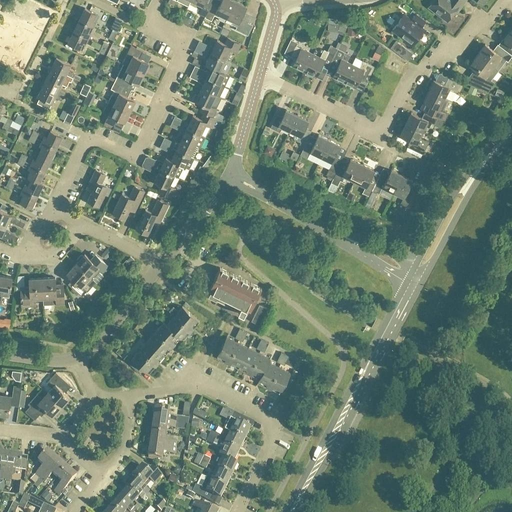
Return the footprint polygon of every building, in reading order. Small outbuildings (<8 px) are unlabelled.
[(191,0),(191,1),(188,6),(189,4),(200,10),(199,12),(206,15),(211,5),(213,0),(191,0)] [(220,15),(227,18),(235,1),(232,0),(221,0),(218,8),(211,5),(206,15),(205,18),(211,22),(214,16),(219,18),(220,15)] [(434,0),(429,8),(447,21),(455,10),(458,12),(466,0),(434,0)] [(252,26),(247,23),(240,19),(246,7),(235,1),(227,18),(233,22),(232,25),(236,27),(235,30),(248,36),(252,26)] [(91,27),(94,28),(96,23),(93,21),(97,15),(85,9),(79,21),(91,27)] [(411,48),(421,34),(424,30),(421,28),(425,22),(416,15),(412,21),(404,15),(393,31),(405,40),(404,42),(411,48)] [(376,32),(381,24),(370,17),(365,25),(376,32)] [(70,28),(69,30),(88,39),(90,34),(88,33),(91,27),(79,21),(74,31),(70,28)] [(346,28),(339,25),(328,24),(327,31),(338,33),(343,35),(346,28)] [(113,29),(110,36),(115,39),(118,32),(113,29)] [(88,39),(69,30),(68,31),(73,34),(68,44),(79,50),(82,44),(85,45),(88,39)] [(354,32),(351,38),(358,41),(361,35),(354,32)] [(424,43),(428,46),(435,38),(431,34),(424,43)] [(116,60),(120,54),(116,52),(124,38),(119,35),(107,55),(116,60)] [(210,47),(207,51),(225,60),(230,49),(236,53),(240,44),(227,38),(224,44),(217,40),(213,49),(210,47)] [(304,73),(313,55),(297,47),(298,43),(291,40),(285,54),(297,60),(293,67),(304,73)] [(511,57),(511,55),(506,51),(501,47),(496,53),(485,45),(478,55),(499,71),(506,61),(508,63),(511,57)] [(122,64),(123,64),(144,74),(149,64),(139,59),(142,52),(131,46),(122,64)] [(330,46),(327,52),(324,50),(320,59),(313,55),(304,73),(316,79),(321,68),(328,71),(331,64),(338,50),(330,46)] [(338,50),(331,64),(338,67),(333,78),(343,83),(352,65),(346,62),(350,56),(345,53),(338,50)] [(220,70),(225,60),(207,51),(205,56),(209,57),(205,64),(212,67),(220,71),(220,70)] [(470,66),(481,74),(477,80),(490,90),(495,84),(492,81),(499,71),(478,55),(470,66)] [(51,67),(73,78),(75,74),(68,71),(71,65),(56,57),(51,67)] [(367,81),(374,67),(363,62),(359,69),(352,65),(343,83),(355,89),(361,78),(367,81)] [(120,71),(114,82),(120,85),(120,84),(127,88),(130,81),(139,85),(144,74),(123,64),(120,71)] [(51,67),(47,77),(61,84),(64,79),(71,82),(71,81),(73,78),(51,67)] [(226,73),(220,70),(220,71),(212,67),(209,73),(205,72),(203,76),(225,86),(230,75),(226,73)] [(205,82),(201,88),(202,88),(215,95),(220,97),(225,86),(203,76),(201,80),(205,82)] [(63,97),(65,93),(58,90),(61,84),(47,77),(42,87),(45,88),(63,97)] [(452,103),(456,92),(457,93),(461,85),(448,78),(444,86),(434,81),(429,91),(448,101),(452,103)] [(114,91),(109,101),(130,112),(135,101),(128,97),(131,90),(127,88),(120,84),(120,85),(114,82),(111,89),(114,91)] [(37,103),(49,109),(55,98),(61,101),(63,97),(45,88),(42,87),(37,97),(39,98),(37,103)] [(215,95),(202,88),(201,88),(197,97),(194,95),(192,99),(195,101),(202,105),(199,111),(203,113),(213,117),(217,109),(216,109),(222,98),(220,97),(215,95)] [(420,109),(425,111),(430,114),(438,118),(443,120),(447,113),(443,111),(448,101),(429,91),(420,109)] [(80,104),(75,102),(73,101),(67,112),(75,116),(79,107),(80,105),(80,104)] [(125,122),(130,112),(109,101),(103,112),(109,114),(105,122),(114,126),(118,119),(125,122)] [(223,105),(221,112),(229,116),(232,108),(223,105)] [(289,132),(297,116),(286,111),(283,118),(277,115),(270,129),(279,133),(282,128),(289,132)] [(430,114),(425,111),(422,119),(411,114),(406,124),(423,132),(426,127),(429,129),(432,124),(434,125),(438,118),(430,114)] [(206,124),(212,128),(216,119),(213,117),(203,113),(200,119),(193,115),(189,124),(185,122),(183,126),(201,135),(206,124)] [(305,146),(306,144),(311,132),(305,129),(309,122),(297,116),(289,132),(301,138),(298,143),(305,146)] [(4,123),(13,128),(18,130),(21,125),(6,118),(4,123)] [(13,128),(4,123),(2,128),(11,132),(13,128)] [(420,139),(423,132),(406,124),(400,135),(411,141),(408,148),(423,155),(429,143),(420,139)] [(108,125),(107,129),(111,131),(106,140),(116,145),(122,132),(108,125)] [(185,132),(181,139),(195,146),(198,147),(200,148),(205,137),(201,135),(183,126),(181,131),(185,132)] [(42,142),(56,149),(62,137),(50,131),(47,138),(44,137),(42,142)] [(307,160),(310,153),(321,158),(329,141),(319,136),(313,147),(306,144),(305,146),(299,156),(307,160)] [(173,148),(190,156),(190,157),(193,158),(198,147),(195,146),(181,139),(178,145),(175,144),(173,148)] [(203,147),(211,150),(214,143),(206,139),(203,147)] [(329,141),(321,158),(332,164),(326,176),(333,179),(336,174),(339,168),(342,161),(335,158),(341,147),(329,141)] [(51,160),(56,149),(42,142),(39,147),(42,148),(39,154),(51,160)] [(179,165),(183,167),(185,168),(185,167),(189,169),(194,159),(193,158),(190,157),(190,156),(173,148),(171,152),(174,154),(171,160),(179,165)] [(51,160),(39,154),(36,161),(33,160),(30,165),(45,172),(51,160)] [(179,165),(171,160),(166,157),(162,164),(159,163),(157,167),(174,175),(178,178),(183,167),(179,165)] [(204,164),(208,167),(212,161),(209,158),(207,160),(204,164)] [(343,176),(354,182),(362,166),(351,160),(345,172),(339,168),(336,174),(333,179),(331,183),(338,186),(343,176)] [(45,172),(30,165),(28,170),(30,171),(27,178),(31,180),(31,179),(39,183),(42,185),(40,183),(45,172)] [(369,197),(372,191),(374,186),(368,183),(373,172),(362,166),(354,182),(365,187),(362,194),(369,197)] [(174,175),(157,167),(155,171),(158,173),(154,181),(161,185),(158,191),(171,198),(175,189),(169,186),(174,175)] [(92,192),(88,200),(99,205),(108,187),(101,184),(105,175),(96,170),(86,190),(92,192)] [(391,172),(386,181),(379,178),(375,187),(374,186),(372,191),(379,195),(383,188),(393,193),(401,177),(391,172)] [(14,185),(16,180),(10,177),(8,182),(14,185)] [(418,194),(409,189),(413,182),(401,177),(393,193),(404,199),(401,204),(411,209),(418,194)] [(23,189),(37,196),(42,185),(39,183),(31,179),(31,180),(27,178),(31,180),(28,186),(25,185),(23,189)] [(135,187),(133,190),(129,197),(122,194),(113,212),(125,218),(128,210),(134,213),(142,195),(144,191),(135,187)] [(37,196),(23,189),(20,194),(23,196),(20,202),(31,208),(37,196)] [(145,210),(136,228),(147,233),(154,219),(160,222),(168,205),(158,200),(152,213),(145,210)] [(11,209),(2,204),(0,207),(0,223),(6,226),(8,222),(13,224),(16,219),(8,215),(11,209)] [(0,239),(4,242),(6,239),(9,233),(4,231),(6,226),(0,223),(0,239)] [(112,250),(105,256),(110,261),(117,255),(112,250)] [(76,264),(91,277),(95,272),(100,276),(109,267),(98,258),(93,263),(84,255),(83,256),(81,256),(77,260),(77,262),(76,264)] [(71,288),(72,289),(70,291),(76,296),(78,294),(81,297),(90,288),(85,283),(91,277),(76,264),(67,274),(76,283),(71,288)] [(237,312),(238,311),(239,312),(238,313),(244,316),(246,309),(250,311),(261,289),(220,268),(209,291),(212,293),(209,298),(237,312)] [(27,286),(25,275),(19,277),(21,287),(27,286)] [(12,278),(0,276),(0,302),(1,303),(2,297),(9,298),(12,278)] [(64,304),(64,290),(63,284),(55,285),(55,278),(42,279),(43,299),(43,306),(51,306),(64,304)] [(20,288),(21,307),(36,306),(35,299),(43,299),(42,279),(29,280),(29,287),(20,288)] [(251,322),(261,327),(269,310),(259,305),(251,322)] [(174,316),(192,332),(194,329),(192,326),(197,320),(182,307),(177,313),(172,308),(169,312),(174,316)] [(190,334),(192,332),(174,316),(167,325),(166,326),(178,336),(181,338),(186,332),(190,334)] [(156,331),(173,347),(176,344),(173,342),(178,336),(166,326),(167,325),(163,323),(156,331)] [(173,347),(156,331),(148,340),(163,353),(168,347),(171,350),(173,347)] [(218,355),(219,356),(225,359),(224,363),(227,364),(237,343),(226,337),(218,355)] [(163,353),(148,340),(140,349),(158,365),(160,363),(159,362),(165,355),(163,353)] [(240,366),(248,348),(237,343),(227,364),(230,366),(232,362),(240,366)] [(248,348),(240,366),(247,370),(245,373),(249,375),(259,353),(248,348)] [(158,365),(140,349),(132,359),(127,355),(123,359),(135,370),(139,365),(147,372),(152,365),(156,368),(158,365)] [(268,362),(270,359),(259,353),(249,375),(252,376),(254,373),(261,376),(268,362)] [(279,368),(268,362),(261,376),(259,380),(267,384),(265,388),(268,389),(279,368)] [(290,373),(279,368),(268,389),(272,390),(273,387),(281,391),(290,373)] [(47,394),(61,407),(69,398),(63,393),(65,390),(64,389),(68,384),(56,373),(46,383),(51,388),(47,394)] [(11,396),(0,394),(0,414),(7,415),(9,405),(11,405),(11,406),(18,406),(19,399),(20,391),(20,387),(13,386),(11,396)] [(52,416),(61,407),(47,394),(42,399),(37,395),(28,405),(30,406),(25,412),(35,420),(40,415),(41,417),(46,411),(52,416)] [(187,424),(189,424),(189,418),(168,416),(169,409),(155,407),(154,420),(186,424),(187,424)] [(193,415),(205,420),(207,415),(195,409),(193,415)] [(234,413),(225,431),(244,440),(250,429),(243,425),(246,419),(234,413)] [(192,418),(191,426),(198,427),(199,419),(192,418)] [(154,420),(152,433),(166,434),(167,427),(186,429),(186,424),(154,420)] [(244,440),(225,431),(220,442),(239,451),(244,440)] [(165,441),(166,434),(152,433),(150,445),(176,449),(177,442),(165,441)] [(234,462),(239,451),(220,442),(216,440),(209,437),(206,442),(213,445),(222,450),(219,456),(222,458),(223,457),(233,463),(234,462)] [(175,455),(176,449),(150,445),(148,458),(163,460),(163,453),(175,455)] [(40,479),(57,459),(48,450),(38,461),(43,466),(35,475),(40,479)] [(511,463),(511,451),(509,450),(503,458),(511,463)] [(0,479),(5,480),(9,454),(0,452),(0,466),(1,467),(0,472),(0,479)] [(15,475),(16,469),(26,471),(27,462),(21,461),(21,455),(9,454),(5,480),(11,481),(12,475),(15,475)] [(196,459),(208,465),(211,459),(199,454),(196,459)] [(237,464),(234,462),(233,463),(223,457),(222,458),(217,469),(231,476),(237,464)] [(57,459),(40,479),(44,483),(52,474),(57,478),(67,467),(57,459)] [(208,465),(196,459),(194,463),(206,469),(208,465)] [(134,475),(147,487),(151,482),(155,485),(162,476),(152,466),(148,471),(142,466),(134,475)] [(67,467),(57,478),(62,482),(54,491),(59,496),(76,476),(67,467)] [(217,469),(212,480),(207,478),(226,487),(231,476),(217,469)] [(171,474),(168,481),(176,484),(179,478),(171,474)] [(145,495),(142,492),(147,487),(134,475),(125,485),(127,488),(128,487),(139,497),(141,499),(145,495)] [(192,493),(198,495),(210,502),(213,495),(220,499),(226,487),(207,478),(201,488),(196,485),(192,493)] [(17,482),(15,495),(23,496),(24,483),(17,482)] [(120,497),(136,511),(140,507),(134,502),(139,497),(128,487),(127,488),(120,497)] [(24,494),(19,505),(18,507),(24,510),(31,497),(24,494)] [(135,511),(136,511),(120,497),(111,506),(117,511),(135,511)] [(161,511),(166,504),(161,499),(155,506),(161,511)] [(202,511),(217,511),(194,500),(192,506),(203,511),(202,511)] [(15,511),(18,507),(19,505),(13,502),(8,511),(15,511)]
